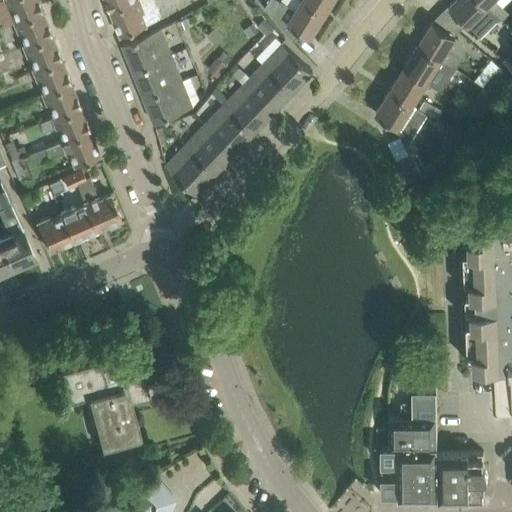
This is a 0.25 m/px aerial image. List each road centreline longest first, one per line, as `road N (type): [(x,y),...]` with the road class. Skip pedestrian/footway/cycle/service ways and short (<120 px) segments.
road 1 (residential): [(168,246),(256,173),(334,84),(385,0)]
road 2 (residential): [(305,511),(168,246)]
road 3 (residential): [(168,246),(72,0)]
road 4 (residential): [(0,321),(168,246)]
